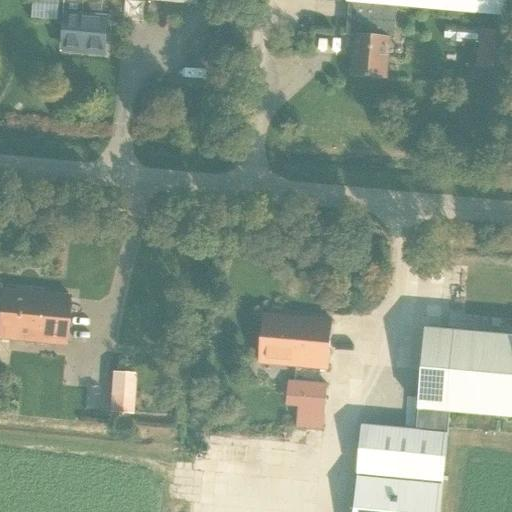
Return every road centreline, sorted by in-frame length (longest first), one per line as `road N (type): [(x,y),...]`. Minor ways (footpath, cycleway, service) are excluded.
road 1 (unclassified): [(511,219),(0,169)]
road 2 (track): [(218,511),(341,443),(406,309),(419,210)]
